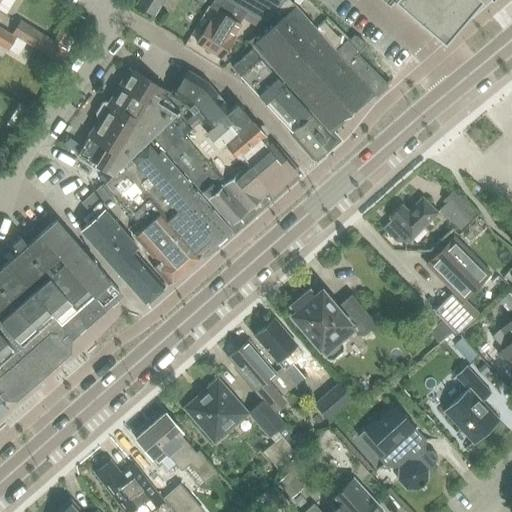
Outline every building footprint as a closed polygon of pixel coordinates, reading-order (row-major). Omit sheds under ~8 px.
[(130,0),(137,4),(136,5),(153,15),(161,3),(172,10),(178,0),(130,0)] [(239,24),(246,11),(227,0),(214,0),(210,7),(218,12),(212,23),(210,22),(197,43),(221,58),(234,37),(233,36),(240,25),(239,24)] [(265,22),(275,11),(285,0),(227,0),(246,11),(265,22)] [(395,0),(436,35),(477,0),(395,0)] [(281,77),(329,130),(349,112),(371,93),(375,97),(388,86),(357,55),(365,47),(354,35),(349,40),(327,17),(314,30),(293,7),(281,18),(252,44),(255,46),(281,77)] [(19,21),(11,34),(15,36),(22,41),(40,52),(60,64),(74,40),(61,31),(54,43),(48,39),(19,21)] [(0,46),(6,50),(15,36),(11,34),(10,36),(0,29),(0,46)] [(232,67),(259,96),(278,79),(281,77),(255,46),(232,67)] [(113,174),(152,137),(189,102),(190,105),(212,83),(211,82),(209,84),(187,71),(172,94),(130,69),(79,154),(113,174)] [(278,79),(259,96),(265,103),(267,101),(294,131),(292,132),(314,157),(334,140),(312,115),(310,116),(278,79)] [(240,117),(212,83),(190,105),(223,143),(226,141),(241,159),(246,154),(252,161),(247,164),(267,190),(272,195),(291,178),(297,173),(278,150),(252,119),(245,125),(239,118),(240,117)] [(223,143),(190,105),(186,108),(261,196),(267,190),(247,164),(252,161),(246,154),(241,159),(226,141),(223,143)] [(186,108),(169,123),(244,211),(261,196),(186,108)] [(169,123),(152,137),(228,225),(244,211),(169,123)] [(177,210),(169,218),(201,256),(230,230),(161,150),(159,152),(150,142),(132,157),(177,210)] [(81,231),(104,257),(146,304),(165,288),(133,251),(137,248),(105,212),(115,203),(101,188),(83,204),(96,218),(81,231)] [(466,225),(475,215),(452,193),(443,203),(466,225)] [(394,225),(385,233),(395,243),(410,240),(437,214),(421,199),(407,213),(400,206),(388,219),(394,225)] [(201,256),(169,218),(163,211),(135,236),(158,263),(153,267),(168,285),(201,256)] [(39,235),(100,304),(103,308),(120,293),(56,220),(39,235)] [(20,238),(15,242),(80,315),(83,318),(100,304),(39,235),(27,245),(20,238)] [(426,265),(461,300),(487,273),(453,239),(426,265)] [(7,263),(55,319),(64,329),(80,315),(15,242),(12,245),(19,252),(7,263)] [(0,287),(40,332),(55,319),(7,263),(0,268),(0,287)] [(337,308),(317,283),(290,306),(295,311),(290,315),(326,358),(333,359),(342,351),(342,345),(338,341),(353,328),(357,333),(363,334),(375,324),(351,296),(337,308)] [(40,332),(0,287),(0,322),(22,348),(40,332)] [(511,293),(510,291),(499,301),(508,310),(511,306),(511,293)] [(453,293),(435,309),(453,330),(459,330),(474,316),(453,293)] [(255,336),(297,385),(305,378),(293,364),(303,355),(296,346),(297,345),(274,319),(255,336)] [(511,319),(499,331),(493,336),(504,348),(498,354),(511,369),(511,319)] [(440,321),(429,332),(439,343),(451,332),(440,321)] [(0,367),(16,353),(0,334),(0,367)] [(50,334),(25,356),(41,375),(67,352),(67,345),(58,334),(50,334)] [(470,362),(478,355),(461,337),(453,344),(470,362)] [(228,357),(265,402),(273,412),(282,405),(264,383),(275,374),(247,341),(228,357)] [(41,375),(25,356),(0,377),(0,388),(9,398),(15,398),(41,375)] [(488,369),(484,364),(477,370),(482,375),(488,369)] [(466,390),(453,402),(442,412),(472,444),(498,420),(481,402),(490,393),(465,367),(454,377),(466,390)] [(191,402),(183,408),(214,444),(236,424),(248,414),(268,437),(269,436),(274,442),(263,452),(278,470),(304,448),(293,435),(292,434),(283,424),(264,402),(262,400),(261,402),(248,413),(239,402),(235,397),(218,378),(191,402)] [(338,383),(313,405),(327,420),(352,399),(338,383)] [(397,482),(399,485),(404,490),(416,490),(425,483),(425,470),(434,462),(436,460),(436,458),(436,455),(434,453),(433,452),(430,451),(423,451),(423,438),(392,406),(357,438),(383,466),(389,461),(397,482)] [(189,464),(205,483),(218,472),(199,450),(196,453),(166,413),(136,439),(157,464),(169,453),(182,469),(189,464)] [(306,432),(293,435),(304,448),(313,440),(306,432)] [(162,501),(135,466),(122,476),(111,461),(95,474),(124,511),(125,511),(141,500),(149,511),(162,501)] [(288,473),(277,483),(290,498),(302,488),(288,473)] [(376,511),(379,509),(351,478),(331,498),(338,505),(330,511),(320,511),(312,503),(301,511),(376,511)] [(203,511),(204,511),(190,495),(179,483),(164,497),(177,511),(203,511)] [(273,484),(263,492),(271,501),(280,493),(273,484)] [(99,511),(92,504),(83,511),(80,511),(70,501),(58,511),(99,511)]
